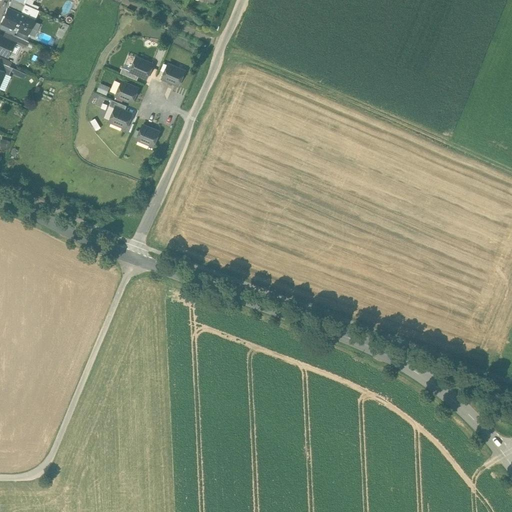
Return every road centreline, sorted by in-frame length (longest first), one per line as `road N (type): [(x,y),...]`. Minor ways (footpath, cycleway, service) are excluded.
road 1 (unclassified): [(502,454),(413,369),(135,257)]
road 2 (track): [(0,477),(25,478),(46,466),(135,257)]
road 3 (residential): [(135,257),(223,43)]
road 4 (unclassified): [(135,257),(0,192)]
